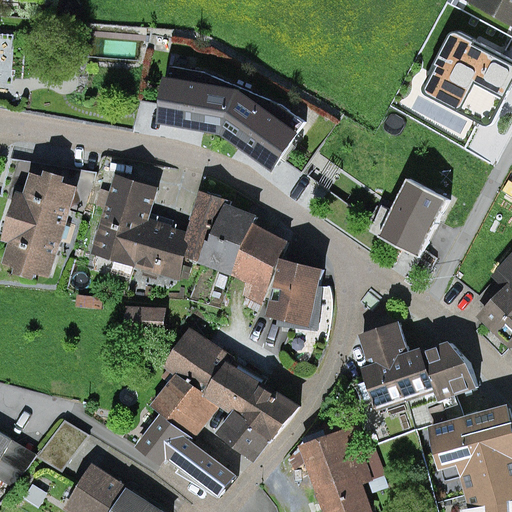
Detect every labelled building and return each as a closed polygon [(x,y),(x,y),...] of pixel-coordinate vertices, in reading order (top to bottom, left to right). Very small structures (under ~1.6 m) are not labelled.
[(511,0),(465,0),(465,1),(511,25),(511,0)] [(452,23),(421,90),(489,120),(509,77),(479,63),(490,40),(452,23)] [(241,86),(167,74),(159,120),(222,132),(241,86)] [(301,129),(241,86),(222,132),(273,168),(301,129)] [(52,184),(39,180),(32,199),(21,196),(7,239),(20,243),(11,269),(46,281),(76,193),(65,189),(67,180),(55,176),(52,184)] [(158,188),(115,176),(93,256),(135,268),(149,220),(158,188)] [(447,201),(408,182),(381,237),(419,256),(447,201)] [(227,200),(199,192),(186,236),(181,254),(186,256),(185,262),(198,264),(232,278),(255,226),(258,217),(225,206),(227,200)] [(172,226),(149,220),(135,268),(180,280),(185,262),(186,256),(181,254),(186,236),(171,232),(172,226)] [(290,245),(255,226),(232,278),(248,284),(243,297),(264,306),(274,283),(283,261),(290,245)] [(322,271),(283,261),(274,283),(269,317),(311,326),(322,271)] [(511,290),(509,288),(480,318),(511,348),(511,290)] [(166,312),(130,310),(129,334),(134,334),(134,339),(148,340),(148,333),(165,334),(166,312)] [(358,336),(369,369),(407,356),(397,324),(358,336)] [(165,367),(173,372),(203,393),(225,361),(229,355),(190,329),(165,367)] [(450,342),(421,352),(435,394),(438,403),(478,389),(469,364),(450,342)] [(369,369),(363,371),(377,413),(435,394),(421,352),(407,356),(369,369)] [(203,393),(201,397),(215,407),(229,416),(236,407),(274,436),(295,408),(225,361),(203,393)] [(157,414),(133,448),(161,469),(167,460),(220,498),(236,475),(190,441),(215,407),(201,397),(203,393),(173,372),(148,407),(157,414)] [(511,422),(508,406),(429,427),(442,473),(459,468),(470,508),(511,496),(511,422)] [(274,436),(236,407),(229,416),(216,434),(254,463),(274,436)] [(64,422),(39,457),(61,473),(86,438),(64,422)] [(355,427),(306,444),(328,511),(370,511),(360,482),(373,477),(355,427)] [(0,438),(0,487),(14,495),(35,458),(0,438)] [(113,511),(127,491),(91,468),(64,510),(67,511),(113,511)] [(160,511),(127,491),(113,511),(160,511)] [(511,511),(511,496),(470,508),(460,511),(511,511)]
